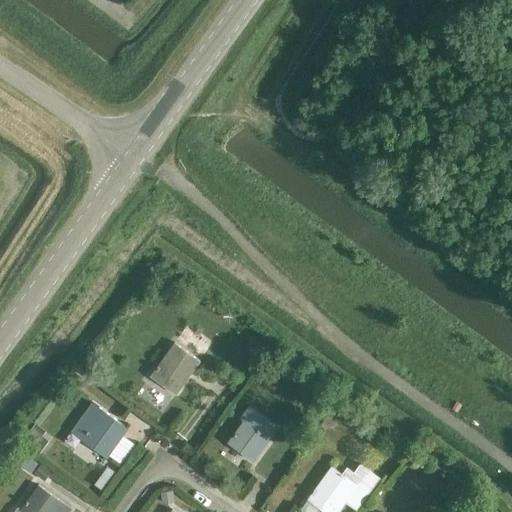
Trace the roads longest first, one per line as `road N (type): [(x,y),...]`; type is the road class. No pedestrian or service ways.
road 1 (tertiary): [(0,341),(132,158)]
road 2 (tertiary): [(132,158),(244,0)]
road 3 (unclassified): [(132,158),(0,69)]
road 4 (residential): [(119,511),(143,478),(163,468),(184,473),(237,511)]
